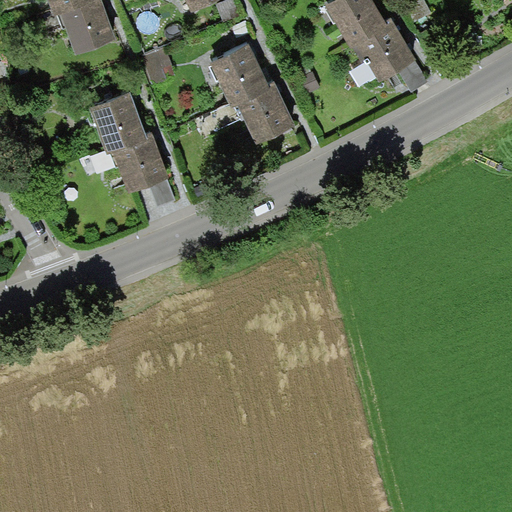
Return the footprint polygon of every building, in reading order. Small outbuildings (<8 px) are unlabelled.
[(70,0),(55,6),(63,25),(68,23),(77,46),(113,32),(100,0),(70,0)] [(351,39),(384,19),(372,0),(328,0),(351,39)] [(395,25),(389,15),(384,19),(351,39),(364,59),(369,56),(380,74),(396,64),(411,88),(426,78),(411,55),(413,54),(395,25)] [(247,41),(212,57),(232,98),(266,81),(251,50),(247,41)] [(277,89),(272,78),(266,81),(232,98),(241,117),(247,114),(257,136),(292,119),(277,89)] [(90,93),(71,101),(77,117),(95,110),(108,144),(144,131),(132,100),(128,89),(93,102),(90,93)] [(1,112),(12,124),(34,103),(25,94),(16,97),(1,112)] [(164,171),(166,171),(154,141),(149,129),(144,131),(108,144),(115,164),(121,162),(130,184),(147,178),(157,203),(174,196),(164,171)]
